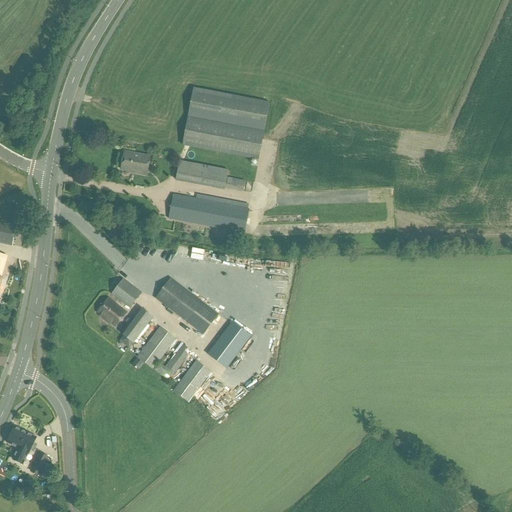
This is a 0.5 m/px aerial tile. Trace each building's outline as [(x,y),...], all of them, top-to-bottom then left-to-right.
[(194,90),(184,144),(259,159),(270,104),(194,90)] [(125,152),(122,170),(129,172),(129,173),(147,176),(151,157),(125,152)] [(180,161),(177,179),(244,192),(246,181),(228,178),(229,171),(180,161)] [(174,195),(169,219),(245,234),(250,209),(249,209),(250,205),(197,195),(197,199),(174,195)] [(0,223),(0,243),(13,247),(17,227),(0,223)] [(218,314),(172,279),(172,278),(171,278),(171,279),(156,298),(155,299),(156,299),(183,320),(203,334),(202,334),(203,335),(204,334),(203,334),(218,315),(219,314),(218,314)] [(124,279),(112,294),(130,308),(142,293),(124,279)] [(109,299),(98,313),(102,315),(101,316),(111,324),(112,323),(116,326),(127,313),(109,299)] [(190,351),(172,338),(155,325),(155,324),(154,325),(155,325),(140,345),(139,344),(139,345),(140,346),(140,345),(157,358),(174,371),(174,372),(175,372),(175,371),(181,363),(190,352),(190,351)] [(249,338),(231,324),(207,356),(225,370),(249,338)] [(187,403),(207,370),(198,364),(178,397),(187,403)] [(229,378),(226,381),(233,389),(236,387),(229,378)] [(41,431),(58,426),(54,412),(48,414),(42,395),(31,398),(41,431)] [(15,428),(8,443),(19,448),(14,460),(24,464),(32,448),(35,449),(37,445),(34,444),(36,438),(15,428)] [(40,453),(32,471),(46,478),(51,468),(45,466),(49,458),(40,453)]
